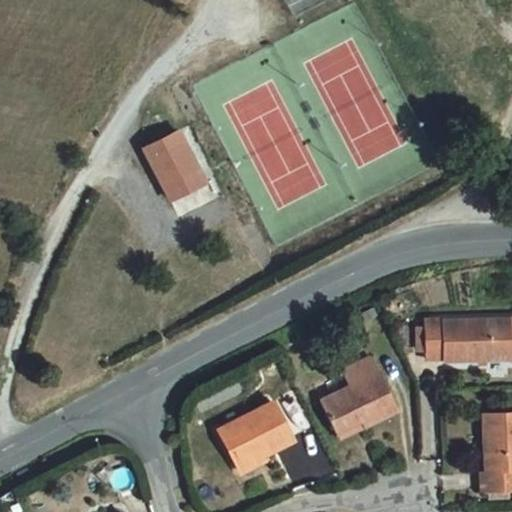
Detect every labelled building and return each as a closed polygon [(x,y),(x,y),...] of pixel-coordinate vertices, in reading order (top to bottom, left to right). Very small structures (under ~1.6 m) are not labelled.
[(282,0),(288,14),(328,0),(282,0)] [(159,148),(126,164),(154,214),(174,204),(159,173),(169,167),(159,148)] [(511,332),(458,334),(458,331),(441,331),(441,339),(441,364),(441,372),(456,372),(457,374),(511,373),(511,332)] [(431,339),(430,364),(441,364),(441,339),(431,339)] [(370,401),(342,416),(357,444),(386,429),(390,436),(419,422),(386,367),(361,381),(370,401)] [(290,420),(237,448),(256,484),(310,456),(290,420)] [(494,488),(486,490),(487,503),(511,502),(511,429),(493,430),(494,488)] [(124,490),(134,480),(121,467),(111,477),(124,490)]
